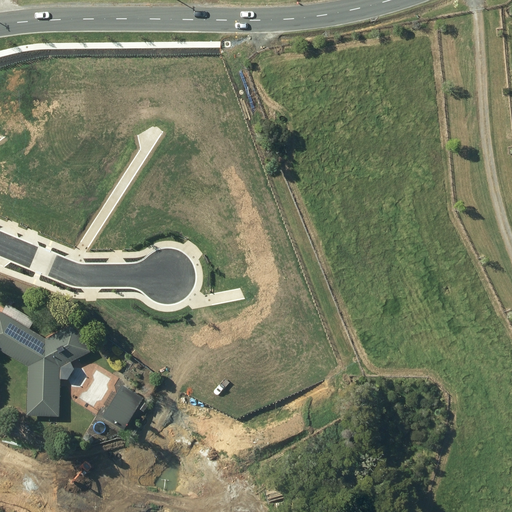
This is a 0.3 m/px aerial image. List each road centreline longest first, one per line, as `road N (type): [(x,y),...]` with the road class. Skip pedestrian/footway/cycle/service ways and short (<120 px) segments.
road 1 (tertiary): [(0,21),(302,16),(386,0)]
road 2 (residential): [(0,244),(52,267),(104,277),(161,275)]
